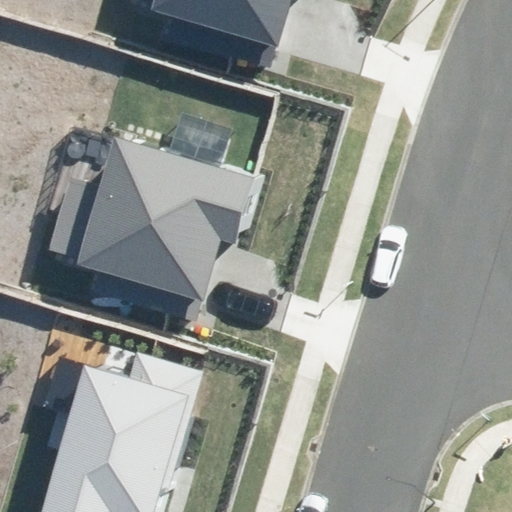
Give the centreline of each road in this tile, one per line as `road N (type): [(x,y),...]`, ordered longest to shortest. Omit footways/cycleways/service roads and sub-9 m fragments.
road 1 (residential): [(391,262),(499,0)]
road 2 (residential): [(314,511),(391,262)]
road 3 (residential): [(511,315),(391,262)]
